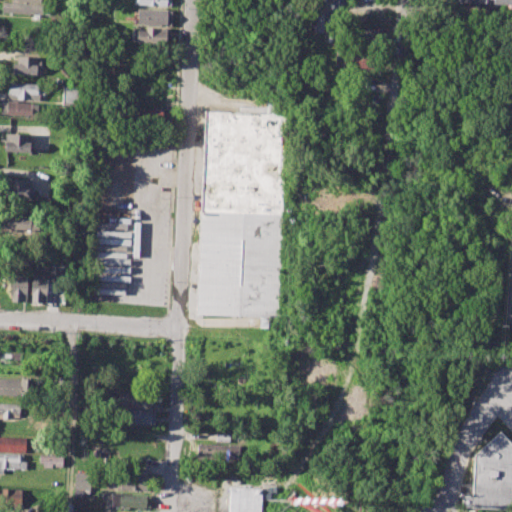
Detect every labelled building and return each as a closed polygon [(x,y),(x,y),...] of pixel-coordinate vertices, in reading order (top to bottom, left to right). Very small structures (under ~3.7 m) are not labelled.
[(1,3),(43,5),(42,15),(1,13),(1,3)] [(135,8),(170,10),(169,26),(134,24),(135,8)] [(310,12),(322,13),(322,32),(309,32),(310,12)] [(135,31),(145,31),(145,28),(170,29),(169,45),(134,44),(135,31)] [(351,33),(386,34),(385,51),(350,50),(351,33)] [(340,52),(375,53),(374,69),(340,68),(340,52)] [(16,56),(35,57),(35,62),(40,62),(40,75),(9,74),(9,62),(16,62),(16,56)] [(8,82),(39,84),(38,100),(8,98),(8,82)] [(63,86),(80,87),(79,105),(62,104),(63,86)] [(0,101),(40,103),(39,116),(0,114),(0,101)] [(133,107),(162,108),(162,123),(133,121),(133,107)] [(204,111),(196,313),(286,316),(294,114),(204,111)] [(5,133),(29,134),(29,152),(4,151),(5,133)] [(0,196),(1,179),(30,180),(29,197),(0,196)] [(0,216),(33,218),(33,233),(0,231),(0,216)] [(10,301),(25,302),(27,269),(6,268),(5,294),(10,294),(10,301)] [(29,301),(48,302),(49,271),(31,270),(29,301)] [(0,377),(29,379),(28,395),(0,393),(0,377)] [(117,392),(154,394),(154,408),(117,406),(117,392)] [(0,401),(26,402),(25,418),(0,416),(0,401)] [(116,410),(153,412),(153,425),(116,423),(116,410)] [(462,493),(470,494),(473,455),(499,430),(511,444),(511,511),(498,511),(498,509),(461,506),(462,493)] [(0,436),(26,437),(25,452),(0,450),(0,436)] [(195,443),(237,445),(237,461),(194,459),(195,443)] [(0,453),(23,454),(23,461),(27,461),(27,469),(3,468),(3,474),(0,473),(0,453)] [(38,453),(54,454),(54,464),(37,464),(38,453)] [(74,471),(92,472),(91,489),(74,489),(74,471)] [(118,472),(149,474),(148,490),(118,489),(118,472)] [(0,487),(21,488),(21,509),(0,508),(0,487)] [(227,511),(228,487),(261,489),(260,511),(227,511)] [(112,493),(150,494),(150,509),(111,507),(112,493)]
